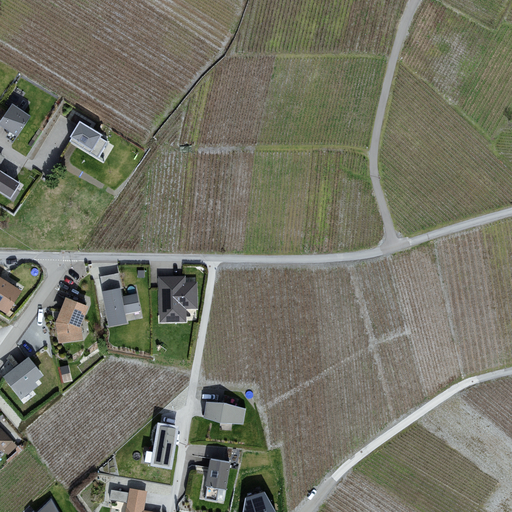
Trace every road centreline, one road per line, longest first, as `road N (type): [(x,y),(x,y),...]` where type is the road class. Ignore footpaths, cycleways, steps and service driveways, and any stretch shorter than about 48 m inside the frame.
road 1 (residential): [(68,256),(336,258),(511,212)]
road 2 (track): [(415,0),(384,95),(373,176),(395,246)]
road 3 (unclassified): [(306,511),(342,471),(429,405),(470,381),(511,372)]
road 4 (residential): [(68,256),(0,356)]
